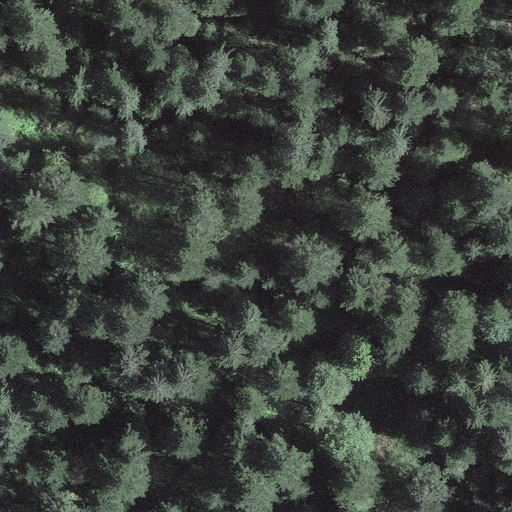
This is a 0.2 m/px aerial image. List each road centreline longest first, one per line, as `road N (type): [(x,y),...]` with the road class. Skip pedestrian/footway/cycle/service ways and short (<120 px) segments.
road 1 (track): [(190,0),(276,46),(419,68),(511,69)]
road 2 (track): [(196,511),(148,435),(128,379),(0,273)]
